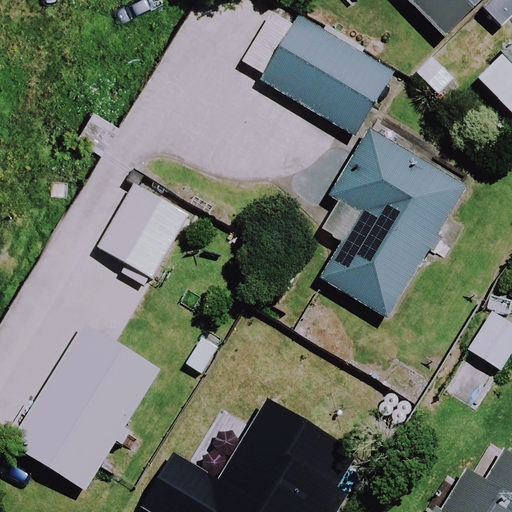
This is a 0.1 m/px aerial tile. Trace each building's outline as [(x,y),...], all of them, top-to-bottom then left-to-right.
[(481,0),(398,0),(442,41),(481,0)] [(271,16),(241,66),(262,79),(259,85),(353,141),(390,77),(296,22),(292,28),(271,16)] [(511,42),(499,55),(511,69),(511,42)] [(492,86),(453,49),(434,68),(473,106),(492,86)] [(463,191),(372,135),(331,201),(360,218),(320,283),(383,322),(463,191)] [(187,221),(130,190),(95,253),(152,284),(187,221)] [(511,370),(511,314),(498,305),(441,396),(480,421),(511,370)] [(158,376),(84,331),(12,452),(86,496),(158,376)] [(339,511),(366,469),(260,404),(209,486),(167,460),(137,508),(142,511),(339,511)] [(461,477),(440,511),(511,511),(511,465),(503,460),(485,491),(461,477)]
